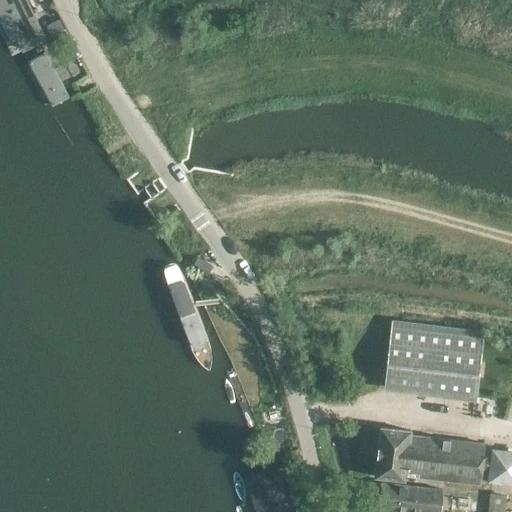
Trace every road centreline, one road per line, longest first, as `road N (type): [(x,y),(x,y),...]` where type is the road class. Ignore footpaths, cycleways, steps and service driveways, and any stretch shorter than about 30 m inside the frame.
road 1 (unclassified): [(314,511),(280,362),(211,233),(161,174),(58,0)]
road 2 (track): [(511,97),(391,62),(256,72),(122,109)]
